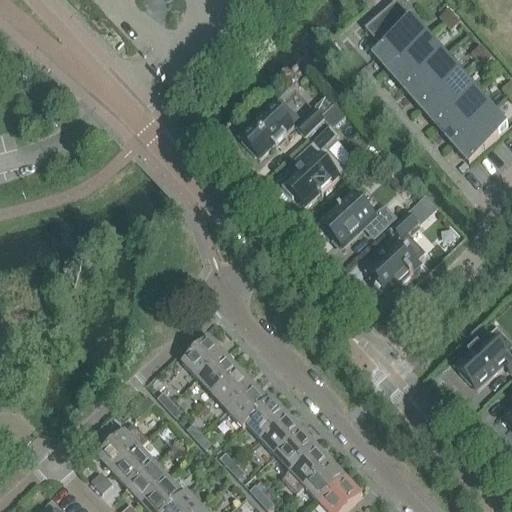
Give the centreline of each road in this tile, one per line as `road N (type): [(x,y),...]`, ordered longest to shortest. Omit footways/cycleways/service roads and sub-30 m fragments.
road 1 (tertiary): [(366,363),(84,69)]
road 2 (residential): [(224,304),(416,511)]
road 3 (residential): [(511,183),(494,199),(485,243),(366,363)]
road 4 (residential): [(53,464),(224,304)]
road 5 (tertiary): [(497,511),(366,363)]
